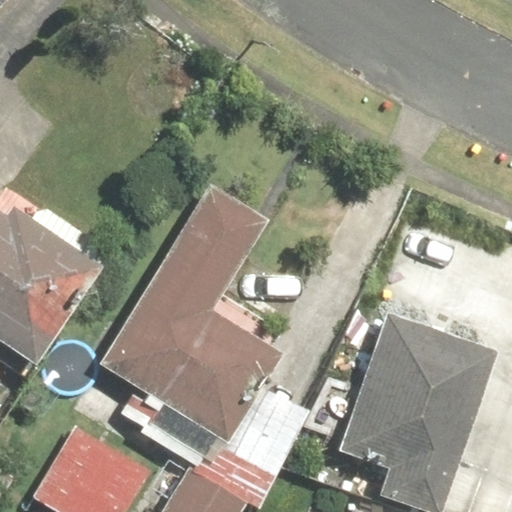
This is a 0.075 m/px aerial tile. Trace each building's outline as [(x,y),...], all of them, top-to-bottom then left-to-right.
[(0,183),(0,332),(42,360),(111,257),(0,183)] [(200,187),(95,362),(228,441),(303,317),(233,275),(263,225),(200,187)] [(382,497),(434,511),(450,511),(500,336),(382,303),(338,454),(390,469),(382,497)] [(109,511),(134,471),(59,427),(17,497),(42,511),(109,511)] [(186,455),(153,511),(240,511),(251,493),(186,455)]
